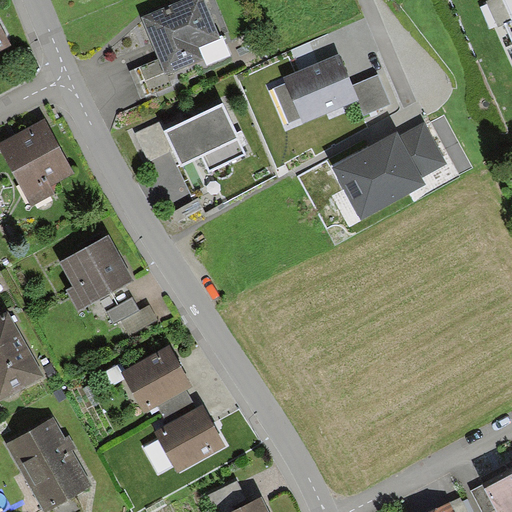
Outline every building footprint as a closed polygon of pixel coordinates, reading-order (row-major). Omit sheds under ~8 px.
[(225,0),(169,0),(152,7),(171,60),(142,71),(152,98),(249,62),(225,0)] [(336,59),(272,86),(288,126),(353,99),(336,59)] [(245,151),(220,101),(164,129),(189,179),(245,151)] [(418,125),(331,171),(355,216),(442,171),(418,125)] [(46,133),(7,153),(28,192),(67,171),(46,133)] [(108,241),(64,265),(84,303),(128,279),(108,241)] [(129,337),(157,322),(142,295),(114,310),(129,337)] [(9,317),(0,322),(0,393),(1,396),(40,375),(9,317)] [(168,353),(128,376),(146,407),(186,384),(168,353)] [(204,414),(162,436),(179,468),(221,447),(204,414)] [(53,423),(13,444),(49,511),(62,511),(92,496),(53,423)] [(147,445),(161,474),(174,467),(160,439),(147,445)] [(511,511),(511,471),(484,486),(497,511),(511,511)] [(264,511),(259,502),(238,511),(264,511)]
